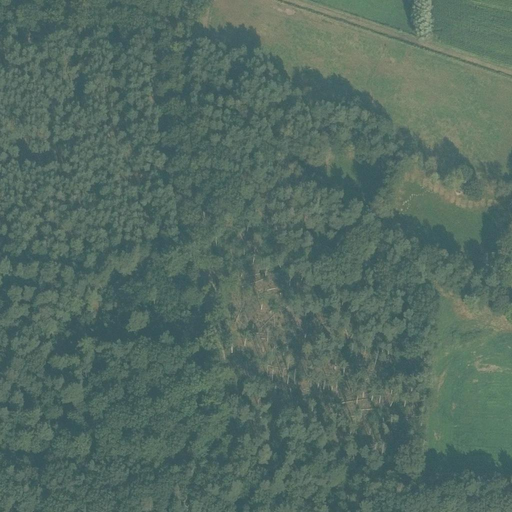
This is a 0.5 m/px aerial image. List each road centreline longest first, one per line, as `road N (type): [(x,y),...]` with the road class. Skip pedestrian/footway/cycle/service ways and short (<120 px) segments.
road 1 (track): [(235,472),(182,72),(187,0)]
road 2 (track): [(235,472),(511,482)]
road 3 (track): [(0,462),(235,472)]
road 4 (track): [(0,13),(184,21)]
